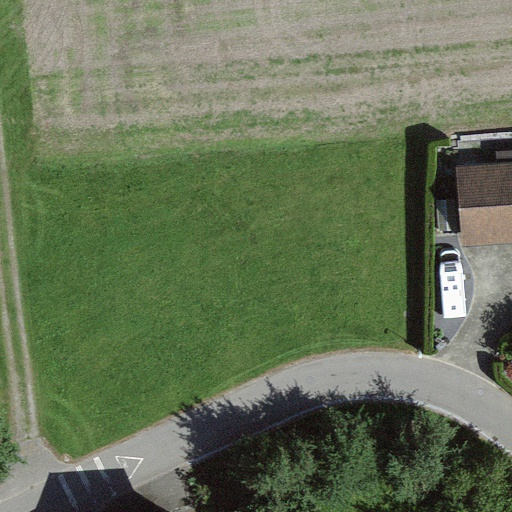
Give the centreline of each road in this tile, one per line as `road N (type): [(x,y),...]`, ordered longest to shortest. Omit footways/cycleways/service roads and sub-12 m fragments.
road 1 (unclassified): [(511,426),(460,391),(389,375),(327,381),(38,511)]
road 2 (track): [(35,511),(0,185)]
